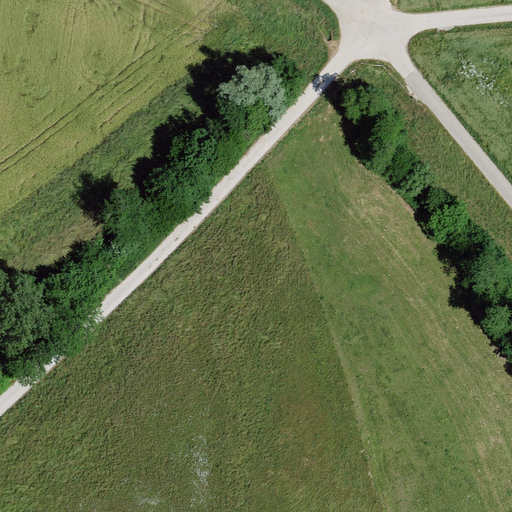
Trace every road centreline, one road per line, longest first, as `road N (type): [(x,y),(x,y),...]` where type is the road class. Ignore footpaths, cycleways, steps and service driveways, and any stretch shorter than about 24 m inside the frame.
road 1 (track): [(376,0),(380,35),(344,59),(129,286),(0,406)]
road 2 (track): [(380,35),(511,197)]
road 3 (track): [(511,15),(380,35)]
